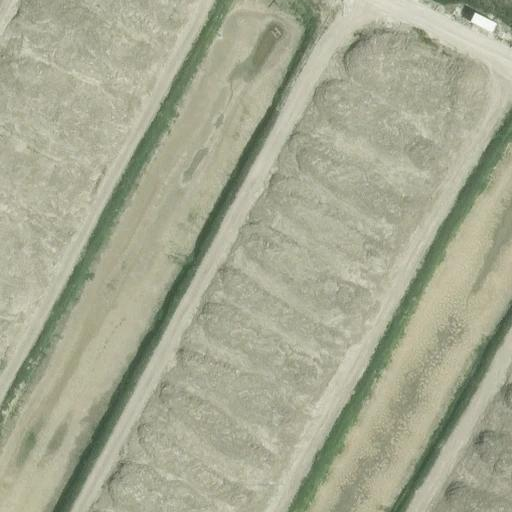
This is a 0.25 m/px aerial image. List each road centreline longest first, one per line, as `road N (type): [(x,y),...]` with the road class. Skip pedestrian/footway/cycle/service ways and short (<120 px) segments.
road 1 (track): [(80,511),(353,0)]
road 2 (track): [(511,61),(263,511)]
road 3 (track): [(205,0),(0,386)]
road 4 (track): [(423,511),(511,354)]
